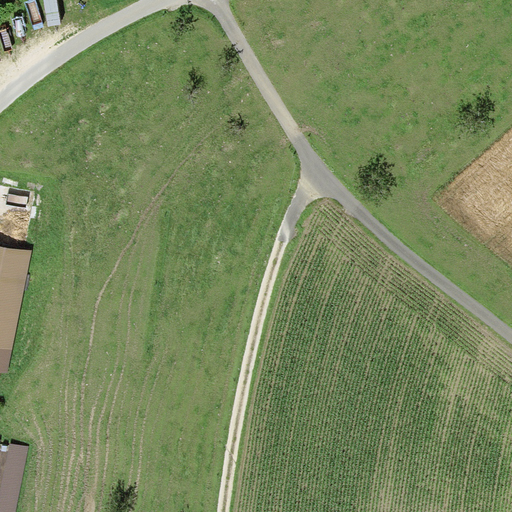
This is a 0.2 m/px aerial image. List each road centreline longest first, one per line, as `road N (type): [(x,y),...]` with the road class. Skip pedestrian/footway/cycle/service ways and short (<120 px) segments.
road 1 (track): [(210,0),(319,182),(511,338)]
road 2 (track): [(319,182),(277,256),(223,511)]
road 3 (unclassified): [(0,109),(69,51),(167,0)]
